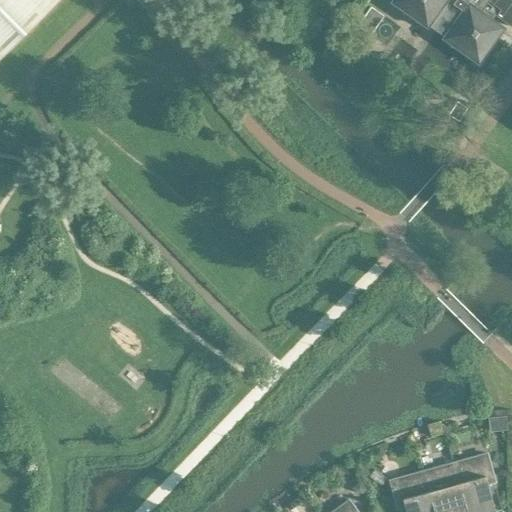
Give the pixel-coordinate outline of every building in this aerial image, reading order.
[(0,0),(0,58),(58,0),(0,0)] [(511,0),(391,0),(390,2),(427,28),(428,26),(443,36),(441,39),(478,64),(504,28),(490,17),(497,7),(500,9),(496,15),(510,25),(511,22),(511,0)] [(358,26),(371,35),(384,16),(371,7),(358,26)] [(449,115),(459,121),(467,108),(457,102),(449,115)] [(487,454),(453,463),(466,511),(495,511),(486,478),(493,476),(487,454)] [(424,471),(423,471),(434,511),(466,511),(453,463),(452,463),(453,465),(424,473),(424,471)] [(434,511),(423,471),(390,480),(396,503),(403,501),(405,511),(434,511)] [(357,511),(349,500),(331,511),(357,511)]
